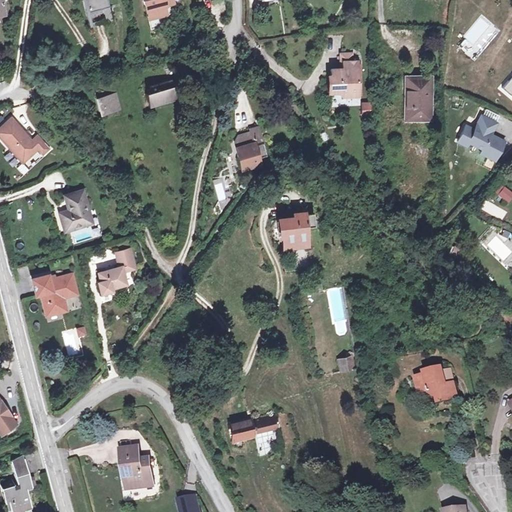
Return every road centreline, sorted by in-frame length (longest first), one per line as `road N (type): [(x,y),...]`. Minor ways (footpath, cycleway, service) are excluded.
road 1 (unclassified): [(44,433),(109,383),(147,386),(231,511)]
road 2 (track): [(175,268),(150,247),(131,206),(68,123),(37,100)]
road 3 (track): [(226,78),(187,252),(175,268)]
road 4 (tertiary): [(44,433),(0,262)]
